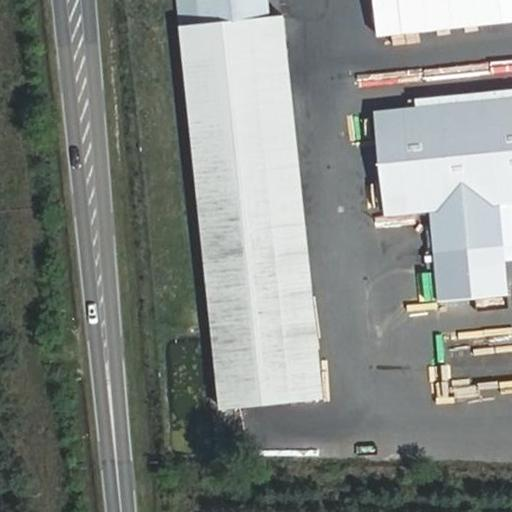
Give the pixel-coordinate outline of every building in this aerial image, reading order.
[(199,0),(205,57),(275,51),(272,27),(291,25),(288,0),(199,0)] [(511,0),(376,0),(380,37),(511,22),(511,0)] [(205,57),(237,416),(325,409),(291,25),(272,27),(275,51),(205,57)] [(511,98),(378,109),(382,147),(384,175),(387,212),(431,209),(434,250),(438,300),(507,294),(500,203),(511,201),(511,98)] [(378,109),(349,112),(352,149),(382,147),(378,109)] [(384,175),(355,177),(358,214),(387,212),(384,175)] [(406,229),(409,257),(434,254),(431,226),(406,229)] [(441,368),(430,369),(433,400),(444,399),(441,368)] [(299,454),(299,445),(265,444),(265,453),(299,454)]
